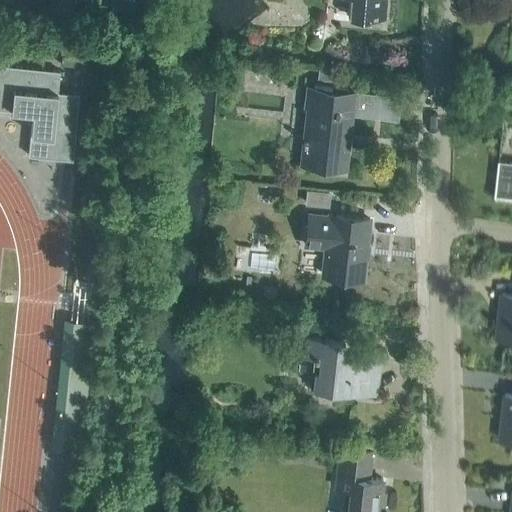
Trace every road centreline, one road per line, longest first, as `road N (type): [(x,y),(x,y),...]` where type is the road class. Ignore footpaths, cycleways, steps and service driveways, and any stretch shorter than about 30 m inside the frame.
road 1 (residential): [(443,511),(432,223)]
road 2 (residential): [(432,223),(441,0)]
